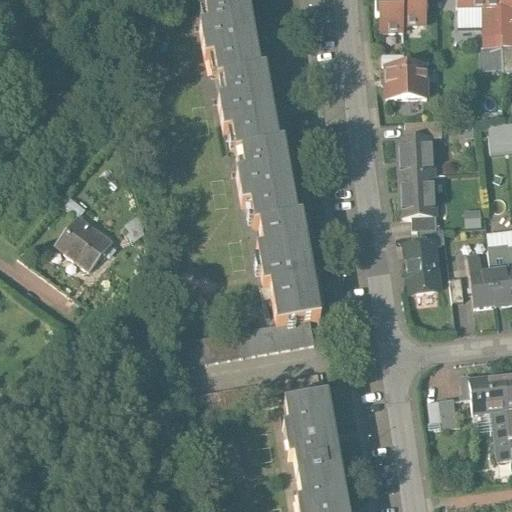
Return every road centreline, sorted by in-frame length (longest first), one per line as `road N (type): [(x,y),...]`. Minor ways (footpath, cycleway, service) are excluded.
road 1 (residential): [(345,0),(401,364)]
road 2 (unknown): [(178,404),(401,364)]
road 3 (residential): [(401,364),(418,511)]
